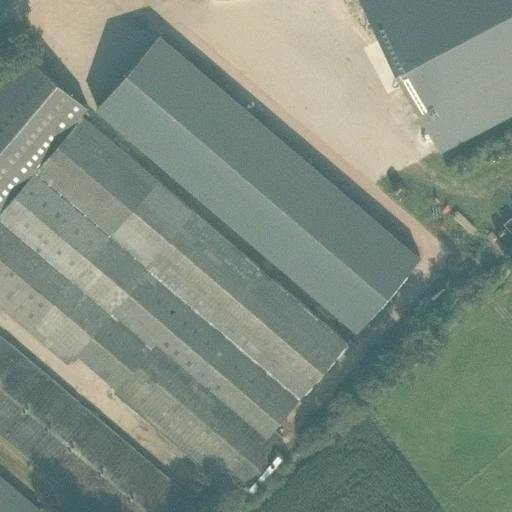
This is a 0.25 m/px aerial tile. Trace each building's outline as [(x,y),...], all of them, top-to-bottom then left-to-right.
[(511,0),(359,0),(439,150),(511,111),(511,0)] [(418,257),(159,36),(97,107),(357,329),(394,287),(418,258),(418,257)] [(0,88),(0,304),(31,330),(67,362),(74,352),(149,265),(302,395),(347,341),(158,180),(82,115),(81,116),(79,115),(87,106),(43,68),(28,55),(0,88)] [(0,434),(91,511),(196,511),(202,505),(0,335),(0,434)] [(158,338),(113,392),(233,494),(279,437),(271,432),(158,338)] [(0,511),(40,511),(41,511),(0,475),(0,511)]
